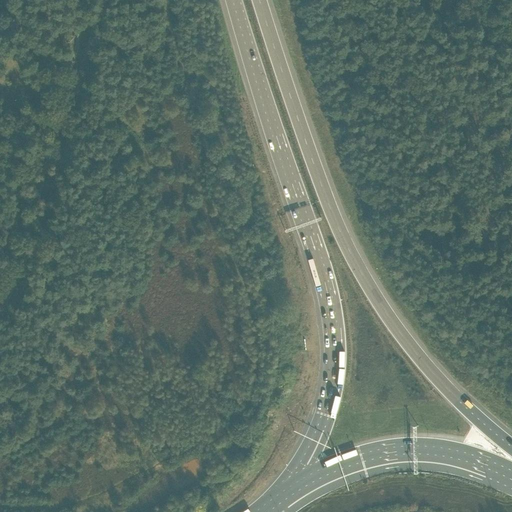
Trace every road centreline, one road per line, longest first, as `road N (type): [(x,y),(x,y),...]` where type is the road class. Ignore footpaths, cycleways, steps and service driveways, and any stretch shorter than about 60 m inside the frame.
road 1 (primary): [(233,0),(319,264),(335,349),(319,429),(272,503)]
road 2 (primary): [(511,447),(447,390),(366,283),(327,201),(258,0)]
road 3 (track): [(0,330),(30,260),(95,0)]
road 4 (trunk): [(511,471),(438,447),(391,447),(324,467),(272,503)]
